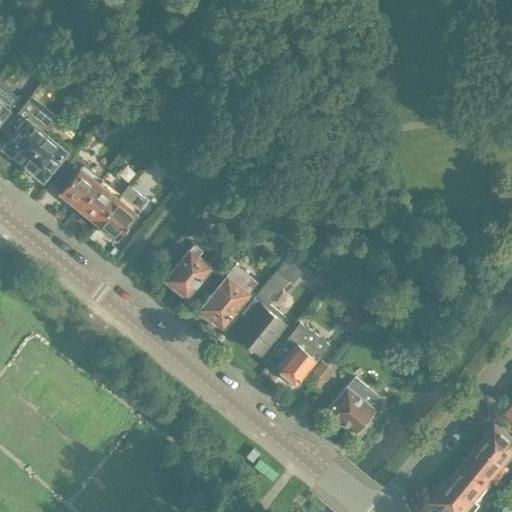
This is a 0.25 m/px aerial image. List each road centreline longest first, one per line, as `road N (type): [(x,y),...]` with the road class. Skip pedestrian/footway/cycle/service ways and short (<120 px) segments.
road 1 (tertiary): [(371,511),(0,205)]
road 2 (residential): [(379,511),(511,351)]
